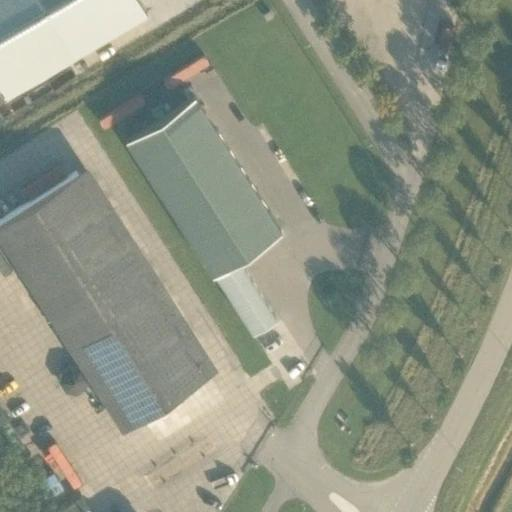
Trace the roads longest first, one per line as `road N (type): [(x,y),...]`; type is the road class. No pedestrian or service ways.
road 1 (unclassified): [(294,464),(307,416),(373,295),(409,178),(297,0)]
road 2 (tertiary): [(405,511),(511,301)]
